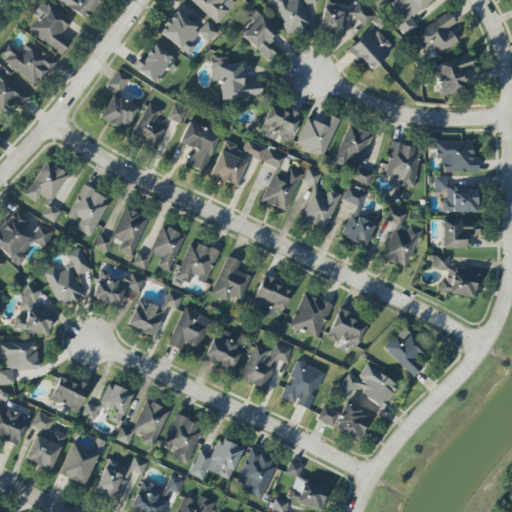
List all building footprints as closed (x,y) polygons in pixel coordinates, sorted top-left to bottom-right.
[(71,19),(42,0),(41,0),(32,14),(37,17),(28,31),(63,55),(70,44),(59,36),(71,19)] [(56,0),(86,19),(98,0),(56,0)] [(190,0),(216,23),(236,1),(234,0),(190,0)] [(320,1),(319,0),(273,0),(285,35),(310,26),(303,6),(320,1)] [(429,0),(393,0),(388,6),(399,16),(393,23),(406,36),(416,25),(411,20),(429,0)] [(363,26),(373,16),(360,4),(350,14),(363,26)] [(343,37),(349,14),(324,7),(318,30),(343,37)] [(279,50),(268,40),(277,31),(254,9),(248,15),(255,21),(241,35),(268,61),(279,50)] [(200,29),(175,10),(158,32),(188,55),(196,46),(190,41),(200,29)] [(436,56),(457,42),(448,28),(455,23),(448,12),(413,35),(423,50),(429,45),(436,56)] [(217,33),(207,22),(197,31),(207,42),(217,33)] [(347,51),(356,61),(360,58),(371,70),(394,50),(374,27),(347,51)] [(0,56),(36,85),(54,62),(28,41),(19,52),(8,44),(0,54),(0,56)] [(134,69),(159,85),(175,59),(151,43),(134,69)] [(259,81),(243,83),(241,63),(228,64),(227,57),(209,59),(212,82),(218,81),(220,100),(261,96),(259,81)] [(30,97),(0,71),(0,109),(7,115),(16,104),(20,108),(30,97)] [(129,79),(117,71),(107,85),(119,93),(129,79)] [(125,131),(137,106),(111,94),(100,119),(125,131)] [(155,122),(161,108),(147,102),(131,138),(155,148),(164,126),(155,122)] [(180,123),(185,110),(172,105),(168,119),(180,123)] [(300,114),(289,109),(287,113),(270,105),(258,132),(287,144),(300,114)] [(306,118),(295,144),(323,155),(338,119),(326,114),(322,124),(306,118)] [(202,172),(219,135),(188,122),(179,143),(196,151),(189,166),(202,172)] [(373,173),(359,167),(372,134),(348,125),(333,162),(343,166),(346,159),(355,163),(349,179),(367,186),(373,173)] [(223,141),(209,176),(234,186),(247,155),(260,161),(266,148),(246,140),(243,149),(223,141)] [(474,141),(435,142),(435,159),(442,159),(442,172),(475,172),(474,141)] [(385,177),(391,178),(390,185),(414,188),(419,148),(390,144),(385,177)] [(285,156),(267,149),(262,163),(274,167),(261,202),(286,211),(300,173),(289,169),(286,176),(278,173),(285,156)] [(25,196),(35,202),(39,195),(48,200),(39,215),(53,223),(60,211),(50,205),(68,174),(45,161),(25,196)] [(325,230),(340,194),(329,189),(325,198),(313,193),(321,174),(307,169),(302,181),(314,186),(300,219),(325,230)] [(441,212),(477,212),(477,188),(446,188),(446,176),(433,176),(433,190),(445,190),(445,200),(441,200),(441,212)] [(78,222),(75,229),(90,236),(109,201),(83,187),(67,216),(78,222)] [(364,194),(347,187),(341,200),(358,208),(364,194)] [(420,231),(401,224),(405,213),(388,207),(383,220),(395,224),(381,258),(406,267),(420,231)] [(147,217),(123,208),(110,239),(99,235),(93,248),(106,253),(113,238),(122,242),(119,251),(131,256),(147,217)] [(378,214),(367,211),(365,217),(350,212),(342,237),(366,246),(378,214)] [(0,229),(0,249),(16,265),(29,253),(30,254),(36,248),(40,251),(53,237),(41,225),(29,238),(21,230),(28,223),(17,212),(0,229)] [(441,248),(466,248),(465,235),(479,234),(479,219),(440,220),(441,248)] [(149,251),(161,257),(157,266),(168,271),(185,236),(162,225),(149,251)] [(206,282),(217,251),(188,241),(173,285),(180,288),(183,282),(190,284),(192,277),(206,282)] [(90,270),(80,248),(67,254),(71,265),(56,272),(54,267),(43,272),(60,308),(84,296),(76,277),(90,270)] [(136,253),(132,265),(145,270),(149,258),(136,253)] [(251,277),(236,271),(240,262),(227,256),(210,294),(226,301),(229,295),(240,300),(251,277)] [(439,294),(474,295),(475,272),(448,271),(448,256),(435,256),(434,270),(446,270),(446,280),(439,280),(439,294)] [(140,291),(143,277),(123,273),(122,277),(98,272),(92,299),(119,305),(123,287),(140,291)] [(290,289),(263,277),(250,305),(276,317),(290,289)] [(47,334),(51,310),(35,308),(39,288),(24,286),(20,314),(15,313),(13,328),(47,334)] [(163,304),(175,310),(181,297),(169,292),(163,304)] [(332,305),(304,293),(290,326),(317,338),(332,305)] [(154,336),(163,308),(136,300),(127,327),(154,336)] [(168,345),(180,350),(183,342),(199,349),(211,319),(183,308),(168,345)] [(348,312),(339,308),(327,336),(355,348),(365,325),(346,318),(348,312)] [(421,368),(414,360),(426,348),(405,326),(383,347),(412,377),(421,368)] [(231,372),(243,347),(233,342),(235,338),(217,330),(203,359),(231,372)] [(0,342),(0,359),(6,360),(6,371),(0,371),(0,382),(37,381),(36,342),(0,342)] [(240,379),(265,390),(275,367),(271,366),(274,358),(286,363),(291,350),(275,343),(271,351),(255,344),(240,379)] [(323,373),(296,361),(280,398),(307,410),(313,397),(323,373)] [(397,385),(366,364),(357,378),(349,373),(336,391),(348,399),(355,388),(383,407),(397,385)] [(77,385),(58,377),(48,400),(77,412),(89,386),(78,381),(77,385)] [(132,394),(108,383),(98,405),(111,412),(108,420),(117,424),(132,394)] [(169,411),(146,400),(132,430),(146,436),(143,442),(152,446),(169,411)] [(81,417),(94,421),(98,408),(85,403),(81,417)] [(369,413),(343,404),(333,431),(359,441),(369,413)] [(316,420),(331,426),(338,412),(323,405),(316,420)] [(28,417),(0,406),(0,437),(17,444),(28,417)] [(46,433),(53,421),(38,412),(31,424),(46,433)] [(174,416),(163,447),(174,451),(171,459),(187,465),(202,427),(174,416)] [(127,445),(133,432),(120,427),(115,439),(127,445)] [(24,460),(50,471),(65,435),(54,430),(52,436),(37,429),(24,460)] [(104,441),(95,438),(91,451),(99,454),(104,441)] [(241,448),(218,439),(211,455),(199,450),(189,475),(202,480),(206,470),(229,479),(241,448)] [(86,485),(96,452),(69,443),(59,476),(86,485)] [(275,461),(247,452),(235,490),(263,499),(275,461)] [(108,458),(94,490),(117,501),(130,471),(140,475),(146,463),(133,457),(124,477),(115,473),(119,463),(108,458)] [(302,466),(290,461),(284,474),(297,479),(302,466)] [(130,510),(134,511),(158,511),(167,489),(178,493),(183,480),(169,475),(164,489),(141,480),(130,510)] [(325,492),(302,483),(299,489),(292,486),(287,499),(318,511),(325,492)] [(209,511),(213,502),(199,496),(196,502),(182,496),(175,511),(209,511)] [(284,511),(287,502),(274,499),(270,511),(284,511)]
